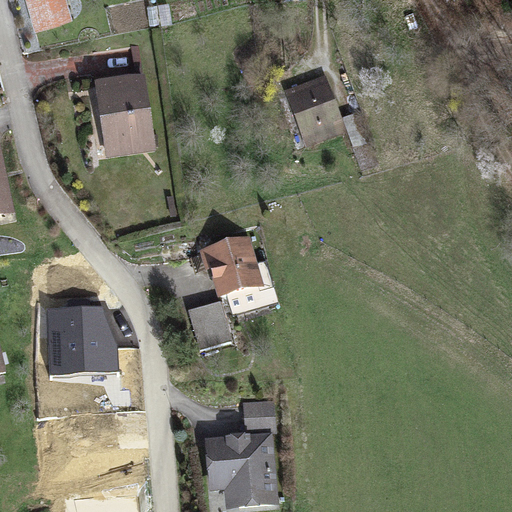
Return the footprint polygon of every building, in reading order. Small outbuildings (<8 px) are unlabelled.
[(26,0),(34,28),(71,17),(66,0),(26,0)] [(144,74),(93,81),(104,158),(155,151),(144,74)] [(325,76),(284,90),(305,149),(346,134),(351,148),(365,144),(354,115),(341,119),(325,76)] [(2,142),(0,142),(0,213),(14,212),(2,142)] [(373,147),(355,154),(364,175),(381,167),(373,147)] [(257,265),(248,238),(202,252),(216,301),(226,298),(232,316),(276,303),(264,263),(257,265)] [(68,309),(47,309),(49,377),(117,375),(116,347),(101,347),(100,307),(88,307),(88,300),(68,300),(68,309)] [(222,304),(189,313),(200,350),(232,341),(222,304)] [(276,434),(274,401),(242,404),(245,435),(205,439),(209,492),(224,491),(225,510),(278,505),(273,434),(276,434)]
